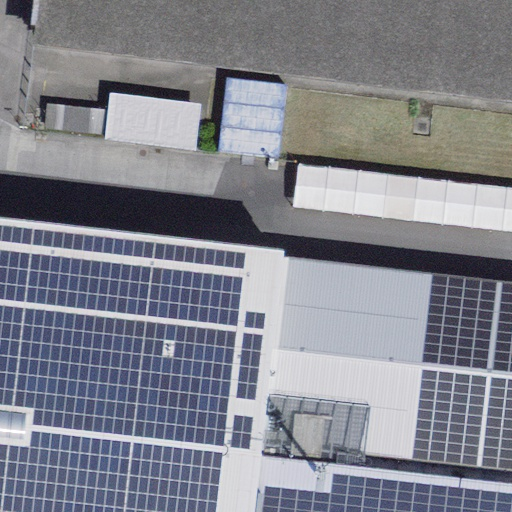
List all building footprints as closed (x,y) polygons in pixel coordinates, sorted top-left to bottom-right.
[(511,0),(33,0),(30,31),(511,88),(511,0)] [(197,112),(113,101),(107,141),(193,152),(197,112)] [(511,189),(302,169),(299,204),(511,224),(511,189)] [(511,293),(286,268),(265,453),(511,481),(511,293)] [(511,511),(511,498),(260,471),(255,511),(511,511)]
